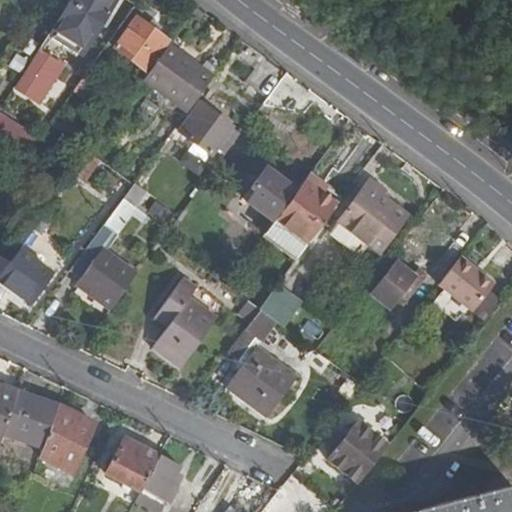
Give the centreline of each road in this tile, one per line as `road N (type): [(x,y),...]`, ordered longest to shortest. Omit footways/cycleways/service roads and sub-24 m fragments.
road 1 (secondary): [(511,205),(240,0)]
road 2 (residential): [(288,474),(0,335)]
